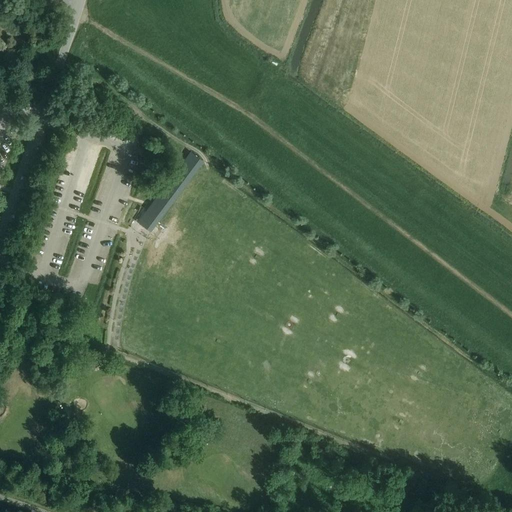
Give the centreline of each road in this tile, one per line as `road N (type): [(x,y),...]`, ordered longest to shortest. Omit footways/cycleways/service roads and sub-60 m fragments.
road 1 (unclassified): [(78,14),(0,244)]
road 2 (track): [(236,109),(78,14)]
